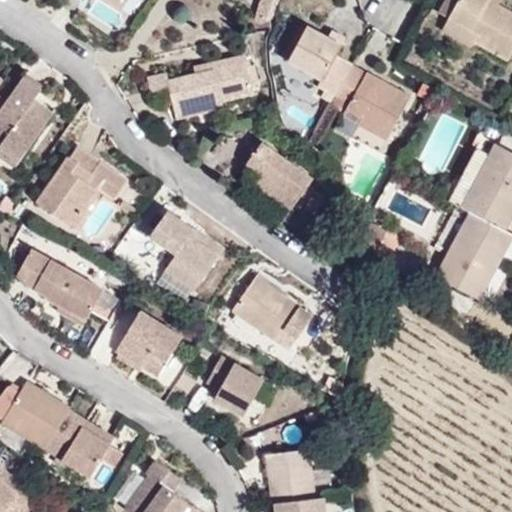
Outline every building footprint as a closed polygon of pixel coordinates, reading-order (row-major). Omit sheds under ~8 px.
[(120,11),(127,0),(116,0),(113,5),(120,11)] [(258,0),(252,19),(272,16),(276,0),(258,0)] [(449,18),(459,1),(456,0),(445,0),(439,12),(449,18)] [(511,10),(492,0),(459,0),(459,1),(449,18),(481,34),(476,45),(509,64),(511,58),(511,10)] [(481,34),(449,18),(441,32),(472,50),(476,45),(481,34)] [(289,65),(306,35),(299,31),(283,62),(289,65)] [(349,67),(337,60),(342,50),(328,42),(308,31),(306,35),(289,65),(319,83),(315,90),(322,93),(318,102),(328,107),(349,67)] [(342,50),(346,42),(333,34),(328,42),(342,50)] [(243,98),(234,55),(200,62),(202,72),(153,80),(153,72),(136,75),(139,94),(148,102),(161,103),(165,120),(212,111),(211,103),(243,98)] [(202,72),(200,62),(177,67),(179,76),(202,72)] [(337,102),(354,70),(349,67),(328,107),(333,109),(337,102)] [(411,100),(354,70),(337,102),(350,109),(347,116),(361,124),(358,131),(386,146),(411,100)] [(0,152),(20,166),(60,107),(21,80),(10,97),(0,90),(0,152)] [(347,116),(350,109),(337,102),(333,109),(329,115),(343,123),(347,116)] [(282,120),(305,129),(311,115),(288,106),(282,120)] [(313,175),(255,137),(239,163),(255,173),(281,189),(275,199),(292,211),(313,175)] [(111,202),(126,179),(74,144),(33,204),(51,217),(59,204),(84,221),(101,196),(111,202)] [(467,216),(498,158),(484,150),(453,208),(467,216)] [(511,155),(502,150),(498,158),(467,216),(476,220),(511,239),(511,155)] [(20,166),(0,152),(0,164),(15,173),(20,166)] [(281,189),(255,173),(249,183),(275,199),(281,189)] [(84,221),(59,204),(51,217),(76,234),(84,221)] [(218,251),(161,211),(142,238),(167,255),(157,269),(184,288),(189,295),(218,251)] [(495,267),(501,253),(511,259),(511,239),(476,220),(440,287),(485,312),(505,274),(495,267)] [(376,252),(389,231),(372,222),(363,238),(376,252)] [(84,323),(102,286),(29,248),(17,273),(21,282),(34,289),(33,295),(84,323)] [(505,274),(511,261),(511,259),(501,253),(495,267),(505,274)] [(310,313),(252,274),(225,313),(272,343),(278,334),(290,342),(310,313)] [(105,327),(112,314),(97,306),(91,317),(105,327)] [(151,376),(176,335),(137,312),(112,353),(151,376)] [(0,386),(4,390),(25,367),(8,354),(0,364),(0,386)] [(238,416),(261,377),(219,357),(203,385),(213,391),(208,399),(238,416)] [(0,432),(42,456),(66,415),(67,412),(21,386),(12,397),(4,391),(0,396),(0,432)] [(88,482),(106,448),(90,439),(95,431),(66,415),(42,456),(88,482)] [(111,440),(95,431),(90,439),(106,448),(111,440)] [(322,500),(315,451),(270,458),(277,506),(322,500)] [(178,511),(187,498),(164,484),(172,471),(147,457),(138,473),(144,477),(122,511),(178,511)] [(17,488),(0,473),(0,511),(4,511),(0,509),(17,488)] [(4,511),(18,511),(30,498),(17,488),(0,509),(4,511)] [(190,511),(196,503),(187,498),(178,511),(190,511)] [(332,511),(331,498),(279,506),(280,511),(332,511)]
